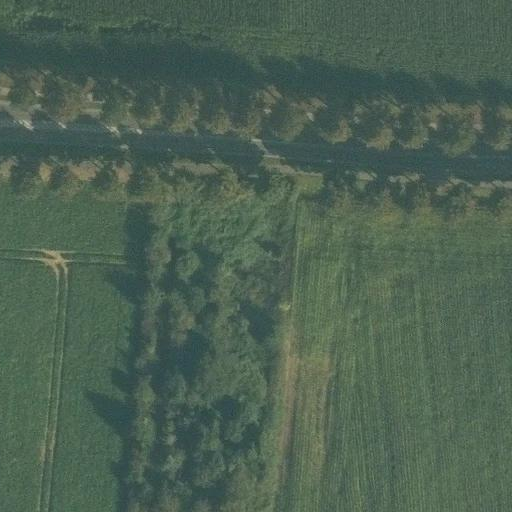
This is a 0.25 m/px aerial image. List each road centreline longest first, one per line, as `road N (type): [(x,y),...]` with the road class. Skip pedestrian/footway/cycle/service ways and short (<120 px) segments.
road 1 (track): [(511,109),(0,66)]
road 2 (secondary): [(0,121),(511,157)]
